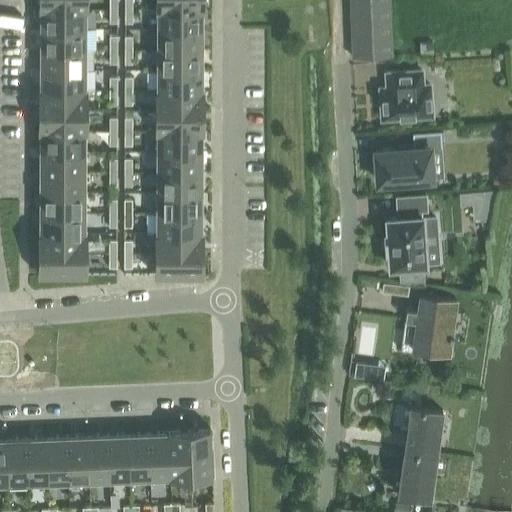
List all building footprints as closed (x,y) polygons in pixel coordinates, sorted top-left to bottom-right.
[(389,0),(351,0),(354,56),(392,55),(389,0)] [(84,27),(84,7),(40,7),(40,8),(43,8),(43,16),(41,16),(41,19),(43,19),(43,26),(41,26),(41,27),(84,27)] [(110,21),(118,21),(118,7),(110,7),(110,21)] [(133,7),(125,7),(125,21),(133,21),(133,7)] [(202,27),(201,27),(201,19),(202,20),(202,17),(201,17),(201,9),(203,9),(203,8),(157,8),(159,8),(159,28),(202,28),(202,27)] [(84,48),(84,27),(41,27),(41,29),(43,29),(43,36),(41,36),(41,38),(43,38),(43,48),(84,48)] [(202,29),(202,28),(159,28),(159,48),(201,48),(201,39),(202,39),(202,37),(201,37),(201,29),(202,29)] [(110,48),(118,48),(118,34),(110,34),(110,48)] [(125,48),(133,48),(133,34),(125,34),(125,48)] [(84,68),(84,48),(43,48),(43,57),(41,57),(41,60),(43,60),(43,67),(41,67),(41,68),(84,68)] [(110,62),(118,62),(118,48),(110,48),(110,62)] [(133,48),(125,48),(125,62),(133,62),(133,48)] [(159,69),(202,69),(202,68),(201,68),(201,60),(202,60),(202,58),(201,58),(201,48),(159,48),(159,69)] [(380,79),(382,110),(433,107),(431,75),(424,76),(423,61),(387,63),(388,78),(380,79)] [(84,89),(84,68),(41,68),(41,69),(43,69),(43,77),(41,77),(41,79),(43,79),(43,88),(40,88),(40,89),(84,89)] [(202,70),(202,69),(159,69),(159,89),(203,89),(203,88),(201,88),(201,80),(202,80),(202,77),(201,77),(201,70),(202,70)] [(110,89),(118,89),(118,75),(110,75),(110,89)] [(125,89),(133,89),(133,75),(125,75),(125,89)] [(84,109),(84,89),(40,89),(40,100),(43,100),(42,108),(40,108),(40,109),(84,109)] [(110,103),(118,103),(118,89),(110,89),(110,103)] [(133,89),(125,89),(125,103),(133,103),(133,89)] [(159,109),(203,110),(203,108),(200,108),(200,101),(203,101),(203,89),(159,89),(159,109)] [(84,130),(84,109),(40,109),(40,110),(43,110),(42,118),(40,118),(40,129),(84,130)] [(203,118),(200,118),(200,111),(203,111),(203,110),(159,109),(159,130),(203,130),(203,118)] [(110,130),(118,130),(118,116),(110,116),(110,130)] [(125,130),(133,130),(133,116),(125,116),(125,130)] [(84,150),(84,130),(40,129),(40,130),(42,130),(42,139),(41,139),(41,141),(42,141),(42,149),(41,149),(41,150),(84,150)] [(110,144),(118,144),(118,130),(110,130),(110,144)] [(133,130),(125,130),(125,144),(133,144),(133,130)] [(159,150),(202,150),(202,149),(200,149),(200,142),(202,142),(202,139),(200,139),(200,131),(203,131),(203,130),(159,130),(159,150)] [(378,180),(433,177),(430,146),(442,145),(441,130),(413,132),(414,145),(376,148),(378,180)] [(84,170),(84,150),(41,150),(41,151),(42,151),(42,158),(41,158),(41,161),(42,161),(42,169),(41,169),(41,170),(84,170)] [(159,172),(202,172),(202,171),(200,171),(200,162),(202,162),(202,159),(200,159),(200,152),(202,152),(202,150),(159,150),(159,172)] [(110,170),(118,170),(118,157),(110,157),(110,170)] [(125,171),(133,171),(133,157),(125,157),(125,171)] [(83,191),(84,170),(41,170),(41,171),(42,171),(42,179),(41,179),(41,181),(42,181),(42,191),(83,191)] [(110,184),(118,184),(118,170),(110,170),(110,184)] [(133,171),(125,171),(125,184),(133,184),(133,171)] [(202,172),(159,172),(159,191),(200,191),(200,182),(201,182),(202,179),(200,179),(200,173),(202,173),(202,172)] [(83,211),(83,191),(42,191),(42,200),(41,200),(41,202),(42,202),(42,210),(41,210),(41,211),(83,211)] [(159,211),(201,212),(201,210),(200,210),(200,203),(201,203),(201,201),(200,201),(200,191),(159,191),(159,211)] [(387,216),(388,232),(386,232),(387,249),(389,249),(390,265),(427,262),(425,231),(438,231),(437,216),(424,217),(424,214),(422,214),(422,208),(428,208),(427,193),(397,195),(398,210),(400,210),(401,215),(387,216)] [(110,211),(118,211),(118,198),(110,198),(110,211)] [(125,211),(133,211),(133,198),(125,198),(125,211)] [(83,232),(83,211),(41,211),(41,212),(42,212),(42,219),(41,219),(41,222),(42,222),(42,230),(40,230),(40,232),(83,232)] [(110,225),(118,225),(118,211),(110,211),(110,225)] [(133,211),(125,211),(125,225),(133,225),(133,211)] [(201,212),(159,211),(159,231),(156,231),(156,232),(202,232),(202,231),(200,231),(200,223),(201,223),(201,220),(200,220),(200,213),(201,213),(201,212)] [(83,238),(83,232),(40,232),(40,243),(42,243),(42,250),(40,250),(40,252),(86,252),(86,238),(83,238)] [(156,252),(202,252),(202,251),(200,251),(200,244),(202,244),(202,232),(156,232),(156,252)] [(109,252),(117,252),(117,238),(109,238),(109,252)] [(86,273),(86,252),(40,252),(40,253),(42,253),(42,260),(40,260),(40,273),(86,273)] [(117,266),(117,252),(109,252),(109,266),(117,266)] [(132,252),(125,252),(125,266),(133,266),(132,252)] [(202,252),(156,252),(156,274),(202,274),(202,261),(200,261),(200,254),(202,254),(202,252)] [(449,352),(457,298),(420,293),(413,346),(449,352)] [(404,448),(437,453),(443,409),(410,405),(404,448)] [(211,427),(199,428),(199,430),(191,431),(191,428),(190,428),(192,474),(213,473),(211,427)] [(192,474),(190,428),(189,428),(189,431),(181,431),(181,428),(168,429),(169,431),(170,431),(171,473),(170,473),(170,475),(192,474)] [(151,473),(170,473),(171,473),(170,431),(169,431),(160,432),(160,430),(158,431),(158,432),(150,432),(150,431),(149,431),(151,473)] [(130,474),(151,473),(149,431),(148,431),(148,432),(141,433),(141,431),(138,431),(138,433),(129,433),(130,474)] [(110,475),(108,432),(107,433),(107,434),(100,434),(100,433),(97,433),(97,434),(88,435),(90,476),(110,475)] [(108,432),(110,475),(130,474),(129,433),(120,433),(119,432),(117,432),(117,433),(110,434),(110,432),(108,432)] [(49,477),(69,477),(68,434),(66,434),(66,435),(59,436),(59,434),(57,435),(57,436),(47,436),(49,477)] [(69,477),(90,476),(88,435),(79,435),(79,434),(76,434),(76,435),(69,435),(69,434),(68,434),(69,477)] [(29,478),(49,477),(47,436),(38,437),(38,435),(35,435),(35,437),(28,437),(28,436),(27,436),(29,478)] [(8,479),(29,478),(27,436),(26,436),(26,437),(18,437),(18,436),(16,436),(16,437),(7,438),(8,479)] [(0,479),(8,479),(7,438),(0,438),(0,479)] [(437,453),(404,448),(398,492),(431,496),(437,453)] [(214,511),(214,501),(205,501),(205,511),(214,511)] [(172,511),(172,502),(165,503),(164,511),(172,511)] [(172,511),(180,511),(180,502),(172,502),(172,511)]
